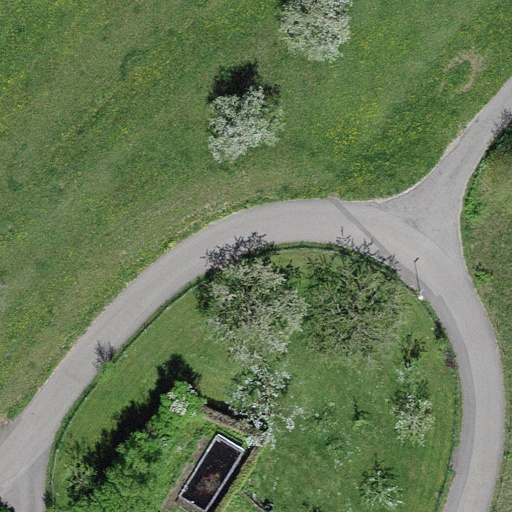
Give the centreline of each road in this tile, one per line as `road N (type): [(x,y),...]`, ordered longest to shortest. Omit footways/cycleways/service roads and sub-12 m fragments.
road 1 (unclassified): [(461,511),(474,470),(479,388),(458,300),(413,232),(325,217),(207,246),(149,283),(0,457)]
road 2 (track): [(413,232),(511,90)]
